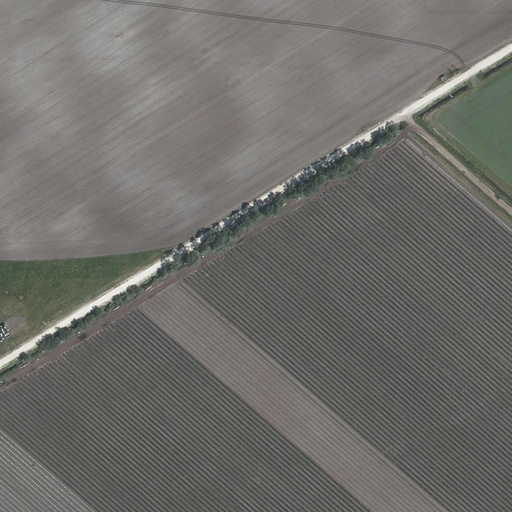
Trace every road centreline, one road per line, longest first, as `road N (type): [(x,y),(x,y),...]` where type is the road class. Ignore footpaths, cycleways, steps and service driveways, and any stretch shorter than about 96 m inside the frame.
road 1 (track): [(511,46),(0,364)]
road 2 (track): [(511,210),(402,114)]
